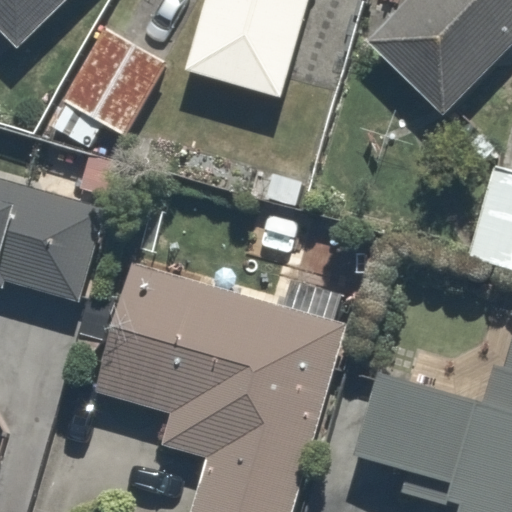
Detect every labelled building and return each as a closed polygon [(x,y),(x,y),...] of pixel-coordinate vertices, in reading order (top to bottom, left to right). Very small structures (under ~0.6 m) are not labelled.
[(0,0),(0,27),(15,41),(51,0),(0,0)] [(199,0),(184,72),(287,95),(307,0),(199,0)] [(511,0),(400,0),(361,35),(434,117),(511,47),(511,0)] [(169,62),(97,27),(55,112),(127,147),(169,62)] [(511,160),(492,153),(460,249),(511,266),(511,160)] [(0,174),(0,289),(77,309),(104,202),(0,174)] [(284,511),(340,340),(127,271),(90,384),(162,407),(150,444),(198,459),(180,511),(284,511)] [(474,414),(363,381),(340,459),(478,500),(474,511),(511,511),(511,305),(507,304),(474,414)]
